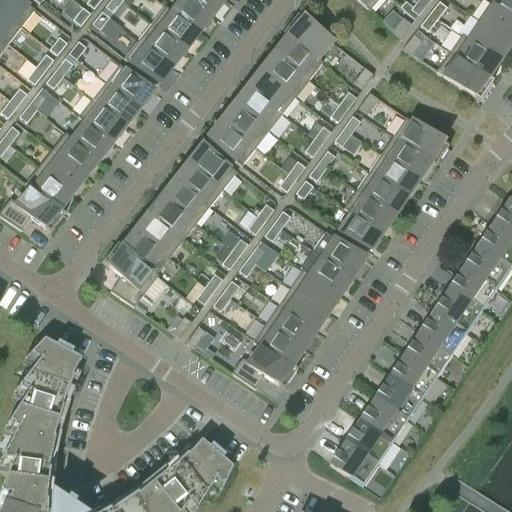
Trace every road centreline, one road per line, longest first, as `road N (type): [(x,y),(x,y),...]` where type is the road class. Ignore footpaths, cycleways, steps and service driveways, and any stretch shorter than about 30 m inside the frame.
road 1 (residential): [(284,457),(511,137)]
road 2 (residential): [(56,303),(283,0)]
road 3 (residential): [(185,391),(100,472),(94,464),(104,415),(131,355)]
